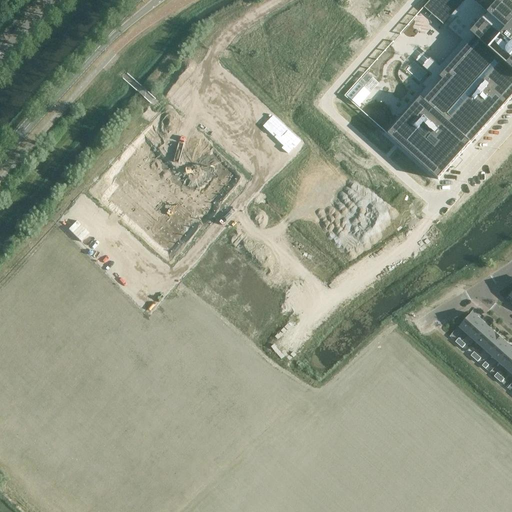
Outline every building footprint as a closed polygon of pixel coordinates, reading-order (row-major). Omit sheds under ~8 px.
[(425,89),(386,133),(438,179),(511,95),(511,5),(506,0),(467,0),(445,25),(460,38),(419,84),(425,89)] [(367,72),(346,95),(358,106),(379,83),(367,72)] [(166,115),(100,190),(174,256),(241,182),(166,115)] [(472,314),(460,327),(468,334),(480,321),(472,314)] [(476,341),(488,328),(480,321),(468,334),(476,341)] [(484,348),(496,335),(488,328),(476,341),(484,348)] [(492,355),(503,342),(496,335),(484,348),(492,355)] [(499,362),(511,349),(503,342),(492,355),(499,362)] [(507,369),(511,363),(511,349),(499,362),(507,369)]
